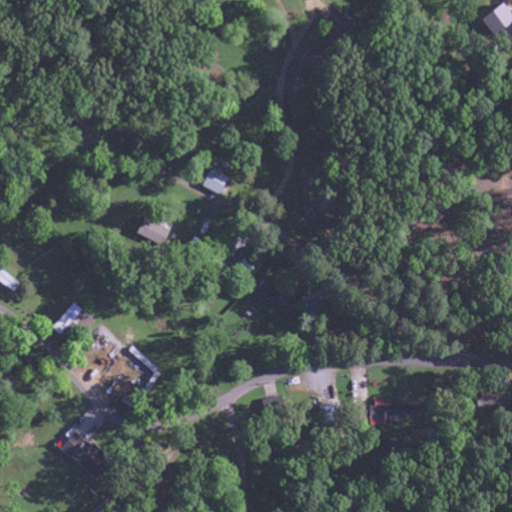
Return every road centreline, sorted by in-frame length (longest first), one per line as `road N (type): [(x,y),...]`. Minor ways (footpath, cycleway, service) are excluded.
road 1 (residential): [(0,311),(42,340),(107,411),(138,426),(186,419),(310,369),(377,362),(511,366)]
road 2 (residential): [(477,365),(283,239),(119,156)]
road 3 (residential): [(307,0),(277,97),(293,168),(283,239)]
